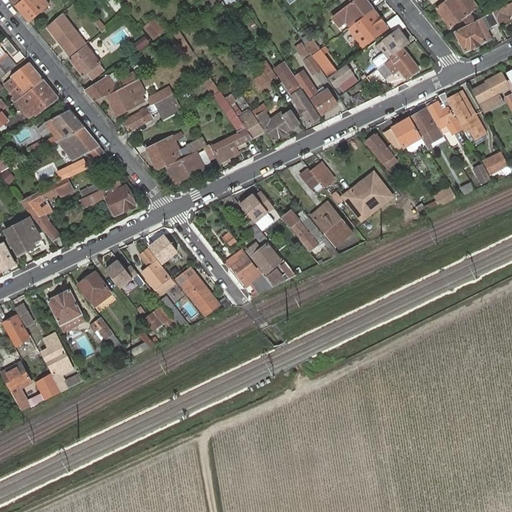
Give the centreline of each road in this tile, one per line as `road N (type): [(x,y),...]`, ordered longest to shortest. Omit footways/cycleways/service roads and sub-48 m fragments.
road 1 (track): [(214,511),(201,434),(511,286)]
road 2 (residential): [(174,211),(458,72)]
road 3 (residential): [(0,5),(174,211)]
road 4 (residential): [(0,292),(174,211)]
road 5 (track): [(30,511),(201,434)]
